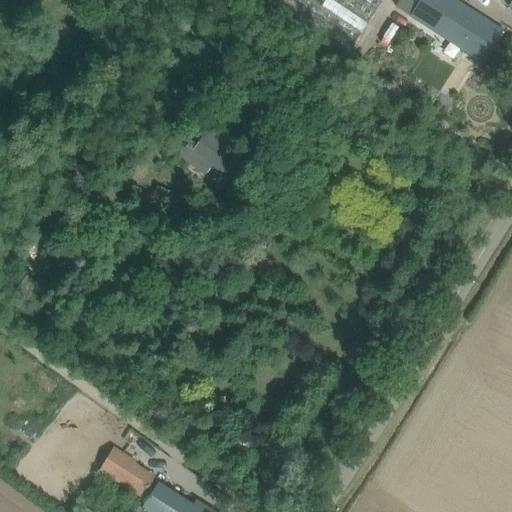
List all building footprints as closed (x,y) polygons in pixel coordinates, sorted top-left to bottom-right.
[(267,0),(347,53),(383,0),(267,0)] [(409,0),(398,0),(395,7),(481,62),(502,30),(455,0),(420,0),(418,5),(409,0)] [(176,157),(204,176),(210,166),(227,178),(247,150),(233,140),(235,137),(212,121),(197,142),(190,138),(176,157)] [(183,213),(189,198),(155,184),(150,199),(183,213)] [(12,265),(3,278),(16,287),(25,274),(12,265)] [(239,436),(237,445),(257,449),(259,439),(239,436)] [(100,469),(140,495),(151,478),(111,452),(100,469)] [(5,456),(2,461),(7,464),(10,460),(5,456)] [(203,511),(158,483),(147,499),(143,506),(151,511),(203,511)]
